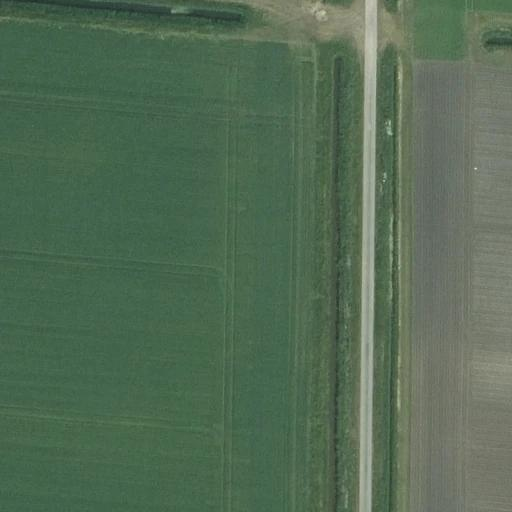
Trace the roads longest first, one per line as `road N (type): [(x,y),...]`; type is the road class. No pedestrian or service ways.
road 1 (unclassified): [(367,511),(375,0)]
road 2 (track): [(243,0),(293,28),(374,32)]
